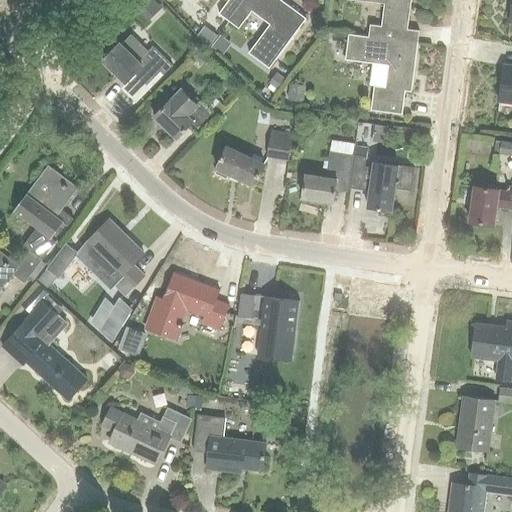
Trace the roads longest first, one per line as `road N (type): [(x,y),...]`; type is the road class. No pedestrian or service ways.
road 1 (residential): [(424,269),(234,237),(181,211),(53,88),(31,84)]
road 2 (residential): [(424,269),(461,0)]
road 3 (residential): [(392,511),(424,269)]
